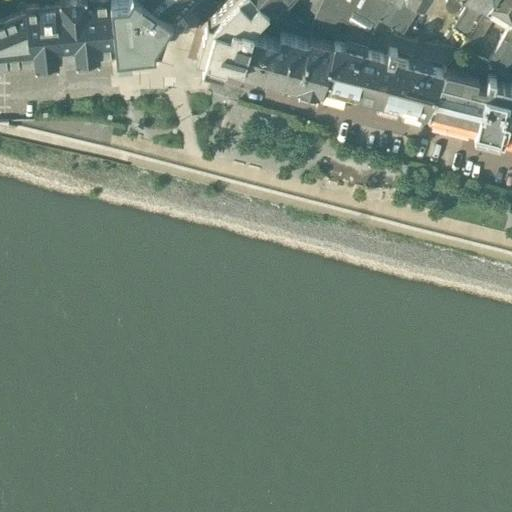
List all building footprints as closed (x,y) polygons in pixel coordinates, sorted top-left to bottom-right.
[(0,55),(116,44),(111,0),(23,0),(0,11),(0,55)] [(159,0),(111,0),(116,44),(160,40),(167,19),(165,17),(171,7),(159,0)] [(268,1),(266,0),(221,0),(208,14),(207,14),(196,50),(233,60),(240,62),(251,26),(248,22),(268,1)] [(319,0),(317,7),(310,1),(310,19),(337,26),(340,13),(369,29),(378,13),(386,0),(393,0),(400,3),(401,0),(319,0)] [(401,0),(400,3),(393,0),(386,0),(378,13),(398,25),(408,8),(414,11),(421,0),(401,0)] [(468,2),(466,0),(452,23),(466,33),(467,33),(488,2),(487,1),(484,0),(477,0),(477,1),(476,2),(475,2),(472,3),(470,3),(468,2)] [(511,16),(511,0),(488,0),(487,1),(488,2),(495,6),(508,14),(505,17),(510,20),(511,16)] [(488,2),(467,33),(466,33),(459,43),(470,50),(493,14),(490,13),(495,6),(488,2)] [(308,34),(280,27),(278,34),(251,26),(240,62),(295,78),(308,34)] [(333,37),(309,30),(308,34),(295,78),(319,86),(322,77),(333,37)] [(511,50),(511,34),(504,30),(487,57),(503,66),(511,50)] [(397,44),(389,42),(387,50),(334,35),(333,37),(322,77),(427,106),(443,66),(394,52),(397,44)] [(478,72),(444,63),(443,66),(427,106),(474,119),(472,126),(499,133),(500,127),(511,130),(511,80),(494,76),(496,70),(490,68),(488,68),(485,80),(477,78),(478,72)]
